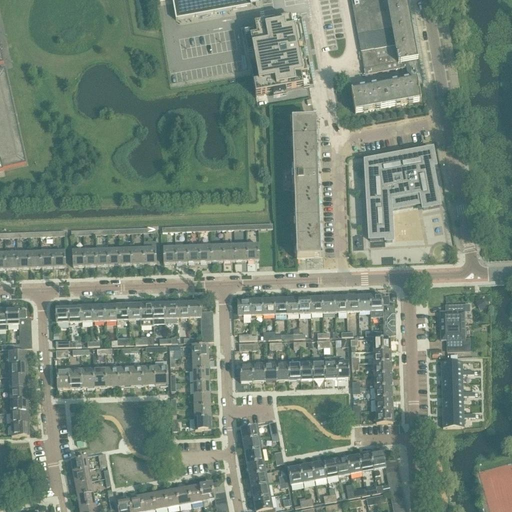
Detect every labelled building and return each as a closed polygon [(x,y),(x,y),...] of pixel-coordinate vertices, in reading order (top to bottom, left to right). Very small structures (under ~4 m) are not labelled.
[(157,0),(158,2),(170,0),(171,0),(175,21),(251,7),(249,0),(157,0)] [(405,69),(408,83),(416,82),(417,87),(422,86),(409,12),(406,0),(351,0),(353,12),(365,77),(405,69)] [(256,39),(250,40),(258,85),(254,86),(253,86),(253,89),(255,98),(256,98),(257,98),(258,98),(266,96),(272,95),(277,94),(285,93),(287,93),(299,91),(302,90),(304,90),(308,89),(309,89),(313,88),(312,83),(309,64),(308,61),(308,59),(306,59),(304,49),(306,49),(306,47),(305,43),(302,24),(301,19),(274,24),(254,28),(254,29),(256,39)] [(0,171),(26,165),(5,70),(0,71),(0,65),(3,65),(0,49),(0,171)] [(400,85),(383,88),(387,109),(401,106),(403,106),(406,106),(420,103),(417,87),(416,82),(408,83),(400,85)] [(367,91),(351,94),(354,115),(371,112),(387,109),(383,88),(367,91)] [(296,253),(296,261),(320,260),(315,122),(291,123),(292,131),(288,131),(290,184),(293,254),(296,253)] [(435,168),(432,151),(365,164),(369,242),(385,241),(385,244),(392,243),(390,212),(422,206),(423,211),(439,208),(431,169),(435,168)] [(155,231),(142,231),(143,236),(150,236),(150,239),(155,239),(155,231)] [(234,263),(247,263),(246,247),(234,248),(234,263)] [(258,247),(246,247),(247,263),(258,263),(258,247)] [(211,264),(223,264),(222,248),(210,249),(211,264)] [(223,264),(234,263),(234,248),(222,248),(223,264)] [(175,265),(187,265),(186,249),(174,250),(175,265)] [(187,265),(199,265),(198,249),(186,249),(187,265)] [(199,265),(211,264),(210,249),(198,249),(199,265)] [(155,250),(143,251),(144,267),(156,266),(155,250)] [(163,266),(175,265),(174,250),(163,250),(163,266)] [(119,251),(108,252),(108,268),(120,267),(119,251)] [(131,251),(119,251),(120,267),(132,267),(131,251)] [(143,251),(131,251),(132,267),(144,267),(143,251)] [(96,252),(84,253),(85,269),(96,268),(96,252)] [(108,252),(96,252),(96,268),(108,268),(108,252)] [(65,253),(52,254),(53,270),(65,269),(65,253)] [(85,269),(84,253),(72,253),(72,269),(85,269)] [(40,254),(28,255),(29,271),(41,270),(40,254)] [(52,254),(40,254),(41,270),(53,270),(52,254)] [(17,255),(5,256),(5,271),(17,271),(17,255)] [(28,255),(17,255),(17,271),(29,271),(28,255)] [(370,298),(358,299),(358,314),(370,313),(370,298)] [(382,298),(370,298),(370,313),(370,319),(382,319),(382,313),(382,308),(388,308),(388,299),(382,299),(382,298)] [(334,299),(322,300),(322,315),(334,315),(334,299)] [(346,299),(334,299),(334,315),(346,314),(346,299)] [(358,299),(346,299),(346,314),(358,314),(358,299)] [(310,300),(298,301),(298,316),(310,315),(310,300)] [(322,300),(310,300),(310,315),(322,315),(322,300)] [(483,300),(477,305),(480,311),(487,306),(483,300)] [(274,301),(262,302),(262,317),(274,317),(274,301)] [(286,301),(274,301),(274,317),(286,316),(286,301)] [(298,301),(286,301),(286,316),(298,316),(298,301)] [(237,308),(233,308),(233,322),(238,322),(238,318),(243,318),(244,325),(251,325),(250,321),(250,302),(237,303),(237,308)] [(262,302),(250,302),(250,321),(255,320),(255,317),(262,317),(262,302)] [(176,305),(164,306),(165,327),(177,326),(177,321),(176,305)] [(188,305),(176,305),(177,321),(189,321),(188,305)] [(201,305),(188,305),(189,321),(200,320),(201,320),(201,314),(201,305)] [(152,306),(140,307),(140,322),(141,329),(153,329),(153,328),(152,306)] [(164,306),(152,306),(153,328),(165,328),(165,327),(164,306)] [(57,310),(56,310),(56,325),(69,325),(68,309),(68,307),(60,308),(61,309),(57,310)] [(128,307),(116,308),(116,323),(128,323),(128,307)] [(140,307),(128,307),(128,323),(140,322),(140,307)] [(92,308),(80,309),(81,325),(93,324),(92,308)] [(104,308),(92,308),(93,324),(105,324),(104,308)] [(116,308),(104,308),(105,324),(116,323),(116,308)] [(388,308),(382,308),(382,313),(382,319),(382,326),(395,326),(394,308),(388,308)] [(446,314),(440,314),(440,328),(464,328),(464,314),(462,314),(461,308),(446,308),(446,314)] [(80,309),(68,309),(69,325),(81,325),(80,309)] [(7,327),(19,327),(19,320),(25,320),(25,312),(19,313),(19,311),(6,311),(7,327)] [(395,326),(382,326),(383,338),(395,338),(395,326)] [(464,328),(440,328),(441,342),(447,342),(447,354),(463,354),(463,342),(465,342),(464,330),(464,328)] [(275,334),(263,334),(263,342),(275,342),(275,337),(275,334)] [(372,342),(373,354),(390,353),(389,341),(372,342)] [(192,348),(192,360),(208,360),(207,348),(192,348)] [(373,354),(373,366),(390,365),(390,353),(373,354)] [(8,355),(8,368),(27,367),(26,354),(8,355)] [(324,360),(324,365),(324,382),(337,382),(336,365),(336,359),(324,360)] [(192,360),(192,373),(208,372),(208,360),(192,360)] [(348,364),(336,365),(337,382),(349,381),(348,364)] [(462,364),(441,365),(441,376),(462,375),(462,373),(462,364)] [(312,365),(300,366),(301,383),(313,383),(312,365)] [(324,365),(312,365),(313,383),(324,382),(324,365)] [(373,366),(374,378),(390,377),(390,365),(373,366)] [(288,366),(276,367),(276,384),(289,383),(288,366)] [(300,366),(288,366),(289,383),(301,383),(300,366)] [(8,368),(9,380),(27,379),(27,367),(8,368)] [(252,385),(252,367),(239,368),(240,385),(252,385)] [(264,367),(252,367),(252,385),(264,384),(264,367)] [(276,367),(264,367),(264,384),(276,384),(276,367)] [(167,369),(154,370),(155,388),(168,387),(167,369)] [(130,370),(118,371),(118,389),(130,389),(130,370)] [(142,370),(130,370),(130,389),(143,388),(142,370)] [(154,370),(142,370),(143,388),(155,388),(154,370)] [(106,371),(93,372),(94,390),(106,390),(106,371)] [(118,371),(106,371),(106,390),(118,389),(118,371)] [(69,391),(82,391),(81,372),(69,373),(69,391)] [(81,372),(82,391),(86,391),(86,392),(94,391),(94,390),(93,372),(81,372)] [(192,373),(193,385),(209,384),(208,372),(192,373)] [(57,392),(69,391),(69,373),(56,373),(57,392)] [(462,375),(441,376),(441,387),(462,386),(462,377),(462,375)] [(374,378),(374,390),(391,389),(390,377),(374,378)] [(9,380),(9,392),(28,391),(27,379),(9,380)] [(193,385),(193,397),(209,396),(209,384),(193,385)] [(462,386),(441,387),(441,397),(463,397),(462,395),(462,386)] [(374,390),(374,401),(391,401),(391,389),(374,390)] [(9,392),(10,404),(28,403),(28,402),(30,402),(30,397),(28,397),(28,391),(9,392)] [(193,397),(194,409),(210,408),(209,396),(193,397)] [(463,397),(441,397),(442,408),(463,408),(463,399),(463,397)] [(374,401),(375,414),(392,413),(391,401),(374,401)] [(10,404),(10,415),(29,415),(28,414),(30,414),(30,409),(28,409),(28,403),(10,404)] [(194,409),(194,421),(210,420),(210,408),(194,409)] [(463,408),(442,408),(442,419),(463,418),(463,416),(463,408)] [(392,413),(375,414),(375,426),(392,425),(392,413)] [(10,415),(11,428),(29,427),(29,415),(10,415)] [(463,418),(442,419),(442,430),(463,430),(463,421),(463,418)] [(210,420),(194,421),(194,434),(210,433),(210,420)] [(268,426),(271,438),(278,437),(275,424),(268,426)] [(29,427),(11,428),(11,440),(29,439),(29,427)] [(240,431),(242,444),(259,441),(257,428),(240,431)] [(242,444),(245,455),(261,452),(259,441),(242,444)] [(245,455),(247,467),(263,464),(261,452),(245,455)] [(274,455),(275,462),(282,461),(281,454),(274,455)] [(373,472),(385,470),(384,464),(382,454),(370,456),(373,472)] [(105,456),(98,458),(100,470),(107,468),(105,456)] [(361,475),(373,472),(370,456),(358,458),(361,475)] [(349,477),(361,475),(358,458),(346,460),(349,477)] [(70,463),(72,475),(89,472),(87,460),(70,463)] [(338,479),(349,477),(346,460),(335,463),(338,479)] [(384,464),(385,470),(396,468),(395,462),(384,464)] [(326,481),(338,479),(335,463),(323,465),(326,481)] [(247,467),(249,479),(266,476),(263,464),(247,467)] [(314,484),(326,481),(323,465),(311,467),(314,484)] [(302,486),(314,484),(311,467),(299,469),(302,486)] [(385,470),(386,476),(398,474),(396,468),(385,470)] [(290,488),(302,486),(299,469),(287,472),(290,488)] [(72,475),(74,487),(91,484),(89,472),(72,475)] [(249,479),(251,490),(268,487),(266,476),(249,479)] [(387,482),(388,487),(388,488),(400,486),(399,480),(387,482)] [(74,487),(76,499),(93,495),(91,484),(74,487)] [(202,504),(213,502),(212,497),(224,494),(222,484),(199,488),(202,504)] [(400,486),(388,488),(389,494),(401,492),(400,486)] [(251,490),(254,502),(270,499),(268,487),(251,490)] [(388,487),(376,489),(377,496),(389,494),(388,488),(388,487)] [(190,507),(202,504),(199,488),(187,490),(190,507)] [(179,509),(190,507),(187,490),(176,493),(179,509)] [(167,511),(179,509),(176,493),(164,495),(167,511)] [(214,502),(214,503),(225,500),(224,494),(212,497),(213,502),(214,502)] [(76,499),(79,511),(95,507),(93,495),(76,499)] [(154,511),(160,511),(167,511),(164,495),(152,497),(154,511)] [(390,497),(391,503),(403,501),(402,495),(390,497)] [(142,511),(154,511),(152,497),(140,499),(142,511)] [(130,511),(142,511),(140,499),(128,501),(130,511)] [(270,499),(254,502),(255,511),(275,511),(272,511),(270,499)] [(379,506),(378,499),(368,501),(370,508),(379,506)] [(117,511),(130,511),(128,501),(116,503),(117,511)] [(291,508),(290,502),(282,503),(283,510),(291,508)]
